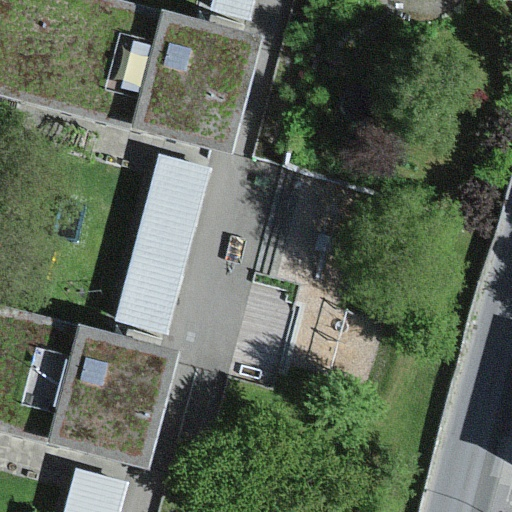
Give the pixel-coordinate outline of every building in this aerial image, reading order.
[(243,34),(107,0),(0,0),(0,100),(213,154),(243,34)] [(205,0),(203,9),(243,21),(249,0),(205,0)] [(152,153),(142,190),(195,204),(205,167),(152,153)] [(142,190),(125,251),(179,265),(195,204),(142,190)] [(125,251),(107,318),(161,333),(179,265),(125,251)] [(160,350),(0,308),(0,430),(130,464),(160,350)] [(68,467),(58,504),(87,511),(112,511),(121,481),(68,467)]
